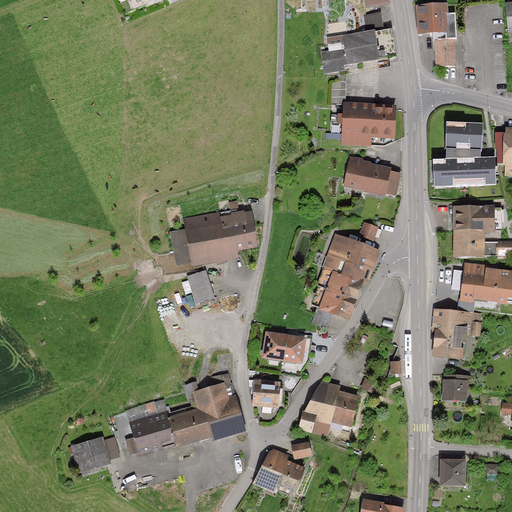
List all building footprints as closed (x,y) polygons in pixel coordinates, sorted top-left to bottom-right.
[(364,0),(366,8),(390,4),(389,0),(364,0)] [(418,8),(420,34),(445,32),(443,6),(418,8)] [(375,29),(343,35),(347,65),(380,59),(377,44),(378,44),(375,29)] [(347,65),(343,35),(327,37),(329,51),(322,52),(325,73),(345,70),(344,65),(347,65)] [(453,67),(452,35),(437,36),(438,68),(453,67)] [(330,74),(330,82),(345,83),(345,75),(330,74)] [(345,83),(330,82),(328,104),(343,105),(345,83)] [(391,136),(393,110),(393,108),(392,108),(391,112),(343,108),(340,144),(369,146),(370,135),(391,136)] [(481,146),(482,123),(446,122),(445,144),(481,146)] [(497,136),(497,143),(497,164),(504,164),(504,175),(511,175),(511,137),(506,138),(506,134),(505,134),(505,136),(497,136)] [(493,156),(433,159),(435,186),(495,183),(493,156)] [(393,197),(398,174),(348,164),(341,194),(361,198),(363,190),(393,197)] [(500,209),(492,209),(481,210),(481,209),(456,209),(456,223),(463,223),(463,231),(463,232),(480,231),(492,231),(492,223),(500,223),(500,209)] [(230,219),(229,212),(182,221),(184,231),(169,233),(175,263),(189,261),(189,258),(226,252),(225,251),(256,245),(250,215),(230,219)] [(359,236),(371,241),(375,229),(364,224),(359,236)] [(463,232),(463,231),(455,231),(455,257),(491,256),(491,258),(496,257),(496,256),(511,256),(511,244),(480,244),(480,231),(463,232)] [(316,286),(354,301),(372,252),(335,238),(323,268),(316,286)] [(479,269),(463,268),(459,300),(461,300),(461,297),(511,303),(511,273),(492,271),(493,267),(479,266),(479,269)] [(186,277),(194,304),(212,299),(204,272),(186,277)] [(311,323),(326,329),(331,316),(328,315),(329,313),(347,319),(354,301),(316,286),(316,287),(317,287),(310,305),(317,308),(311,323)] [(471,314),(458,313),(434,310),(433,312),(437,312),(433,356),(457,358),(459,335),(465,335),(465,334),(469,334),(471,314)] [(395,321),(385,318),(384,324),(394,326),(395,321)] [(281,360),(285,338),(266,335),(263,357),(281,360)] [(303,341),(285,338),(281,360),(299,363),(303,341)] [(402,373),(401,362),(393,363),(393,373),(402,373)] [(469,384),(470,377),(450,377),(450,382),(443,381),(442,400),(464,401),(464,384),(469,384)] [(377,385),(366,380),(362,389),(373,395),(377,385)] [(252,404),(252,407),(253,407),(253,404),(277,406),(279,386),(255,384),(255,381),(254,381),(252,404)] [(209,390),(197,394),(194,383),(184,386),(190,406),(183,409),(159,416),(161,422),(159,423),(157,417),(128,426),(132,438),(136,453),(137,455),(241,425),(233,397),(232,397),(229,384),(209,390)] [(321,385),(320,384),(301,418),(298,429),(325,436),(330,420),(350,425),(357,401),(317,391),(321,385)] [(126,448),(129,455),(136,453),(132,438),(124,441),(126,448)] [(74,450),(80,469),(105,462),(99,443),(74,450)] [(308,443),(291,446),(293,458),(310,455),(308,443)] [(267,458),(270,455),(268,454),(266,457),(253,483),(264,488),(265,487),(263,486),(266,480),(275,484),(275,485),(291,492),(289,495),(291,495),(302,468),(301,468),(300,471),(284,464),(285,461),(279,458),(277,462),(267,458)] [(440,485),(462,485),(463,462),(440,462),(440,485)] [(401,511),(402,509),(363,502),(361,511),(401,511)]
